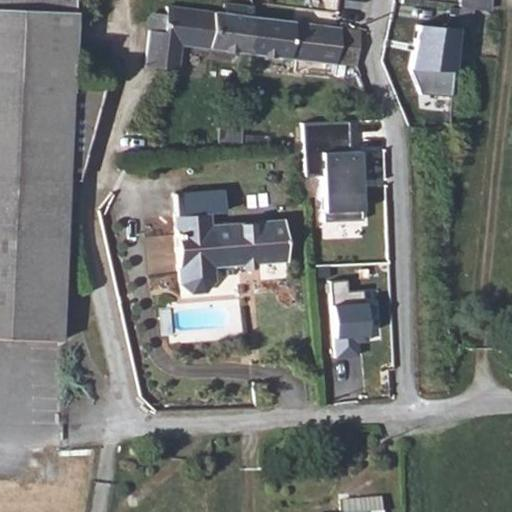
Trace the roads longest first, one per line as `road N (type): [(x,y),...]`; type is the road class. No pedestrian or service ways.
road 1 (residential): [(0,433),(511,413)]
road 2 (unknown): [(419,416),(417,266),(392,103),(391,0)]
